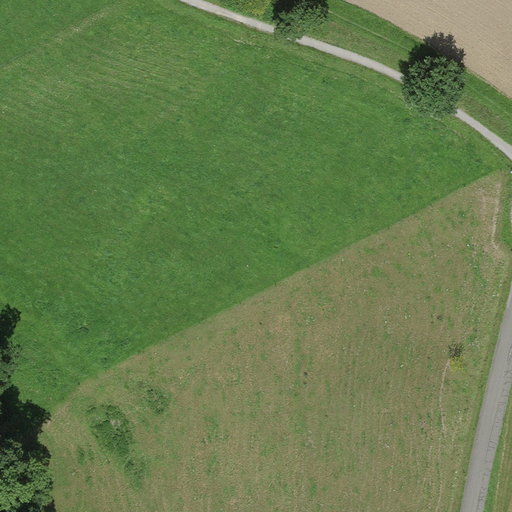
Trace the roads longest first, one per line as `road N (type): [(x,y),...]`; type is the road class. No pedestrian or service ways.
road 1 (track): [(188,0),(368,63),(441,98),(511,156)]
road 2 (unclassified): [(511,372),(483,511)]
